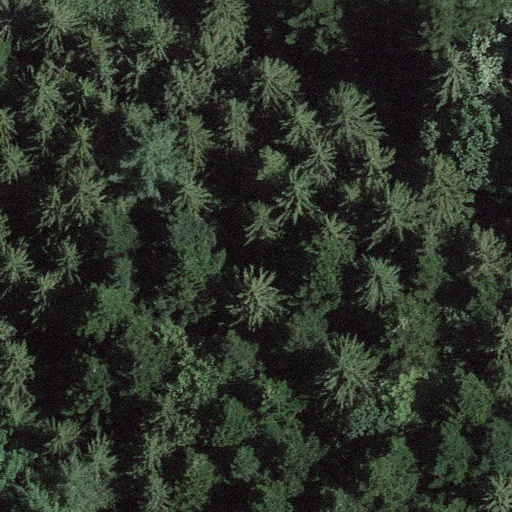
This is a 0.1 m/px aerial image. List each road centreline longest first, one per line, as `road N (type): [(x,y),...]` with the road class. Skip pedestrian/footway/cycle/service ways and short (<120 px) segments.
road 1 (track): [(511,242),(322,126),(215,0)]
road 2 (track): [(0,30),(202,77),(322,126)]
